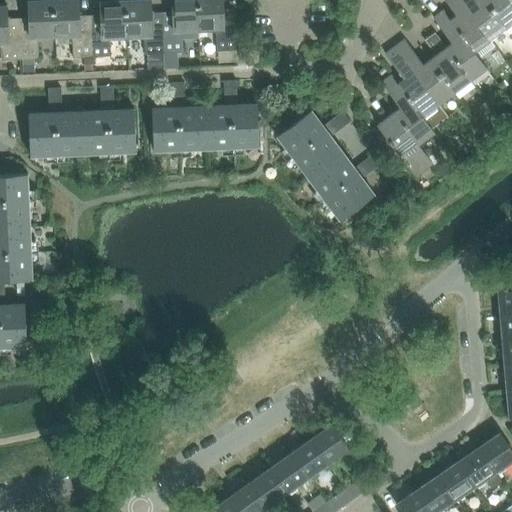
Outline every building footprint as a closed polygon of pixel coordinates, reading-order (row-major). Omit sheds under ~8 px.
[(29,30),(18,30),(20,60),(22,60),(30,60),(34,60),(39,60),(38,38),(55,37),(53,0),(43,0),(28,1),(29,30)] [(78,0),(53,0),(55,37),(72,37),(73,58),(92,57),(90,28),(80,28),(78,0)] [(150,0),(137,0),(125,1),(127,38),(144,38),(144,55),(144,56),(152,56),(163,55),(163,54),(162,24),(152,25),(150,0)] [(177,69),(177,53),(183,53),(182,39),(199,39),(199,31),(197,0),(172,0),(173,19),(162,20),(162,24),(163,54),(163,55),(164,69),(177,69)] [(222,0),(197,0),(199,31),(216,31),(216,51),(217,65),(236,64),(234,9),(223,10),(222,0)] [(444,0),(456,15),(450,19),(449,20),(462,36),(474,53),(475,52),(480,59),(495,47),(490,41),(478,24),(459,0),(444,0)] [(475,0),(459,0),(478,24),(490,41),(507,29),(494,12),(484,0),(475,0)] [(484,0),(494,12),(507,29),(511,24),(511,2),(510,0),(484,0)] [(101,27),(90,28),(92,57),(110,56),(110,39),(127,38),(125,1),(100,2),(101,27)] [(7,5),(0,5),(0,46),(1,61),(20,60),(18,30),(8,31),(7,5)] [(452,43),(446,48),(458,64),(470,81),(486,69),(487,68),(475,52),(474,53),(462,36),(449,20),(450,19),(443,10),(433,18),(452,43)] [(436,55),(429,60),(442,77),(454,93),(470,81),(458,64),(446,48),(435,33),(424,40),(436,55)] [(404,39),(394,47),(426,89),(438,105),(454,93),(442,77),(429,60),(423,65),(404,39)] [(447,117),(438,105),(426,89),(394,47),(385,54),(404,79),(398,84),(397,84),(421,117),(422,116),(432,128),(443,120),(447,117)] [(163,55),(152,56),(152,70),(164,69),(163,55)] [(30,60),(22,60),(23,72),(34,72),(34,60),(30,60)] [(85,73),(93,72),(92,61),(84,61),(85,73)] [(400,107),(393,112),(405,129),(418,146),(419,145),(434,134),(435,133),(432,128),(422,116),(421,117),(397,84),(398,84),(391,75),(381,82),(400,107)] [(236,80),(230,81),(233,148),(259,147),(257,104),(237,104),(236,80)] [(224,105),(205,106),(207,149),(233,148),(230,81),(223,81),(224,105)] [(180,150),(178,83),(171,83),(172,107),(152,108),(154,151),(180,150)] [(184,83),(178,83),(180,150),(207,149),(205,106),(185,107),(184,83)] [(101,110),(81,111),(83,154),(109,153),(106,86),(100,86),(101,110)] [(113,86),(106,86),(109,153),(136,152),(134,109),(114,110),(113,86)] [(57,155),(54,88),(48,88),(49,113),(29,113),(30,156),(57,155)] [(61,88),(54,88),(57,155),(83,154),(81,111),(62,112),(61,88)] [(362,178),(381,163),(384,160),(378,152),(355,169),(330,136),(350,122),(342,111),(323,126),(311,110),(276,136),(340,220),(374,195),(362,178)] [(405,129),(393,112),(377,125),(389,141),(416,177),(432,165),(433,164),(419,145),(418,146),(405,129)] [(491,130),(484,135),(492,146),(499,140),(498,139),(491,130)] [(367,132),(361,137),(370,149),(376,144),(367,132)] [(476,141),(484,152),(492,146),(484,135),(476,141)] [(436,168),(444,179),(445,181),(453,175),(452,173),(443,162),(436,168)] [(0,280),(3,281),(32,279),(28,174),(0,175),(0,280)] [(25,303),(5,304),(3,281),(0,280),(0,348),(28,347),(25,303)] [(511,290),(498,291),(501,317),(511,315),(511,290)] [(511,315),(501,317),(503,341),(511,340),(511,315)] [(511,340),(503,341),(505,366),(511,365),(511,340)] [(332,425),(311,440),(328,464),(349,448),(332,425)] [(511,451),(500,433),(478,448),(495,473),(511,461),(511,451)] [(311,440),(290,454),(307,478),(328,464),(311,440)] [(478,448),(458,462),(475,487),(495,473),(478,448)] [(290,454),(270,469),(287,493),(307,478),(290,454)] [(458,462),(437,476),(454,501),(475,487),(458,462)] [(270,469),(250,483),(267,508),(287,493),(270,469)] [(347,487),(355,498),(375,484),(367,473),(347,487)] [(437,476),(416,490),(430,511),(438,511),(454,501),(437,476)] [(250,483),(229,497),(239,511),(261,511),(267,508),(250,483)] [(328,501),(337,511),(355,498),(347,487),(328,501)] [(395,505),(400,511),(430,511),(416,490),(395,505)] [(311,511),(336,511),(337,511),(328,501),(327,502),(319,493),(305,504),(311,511)] [(239,511),(229,497),(208,511),(239,511)]
